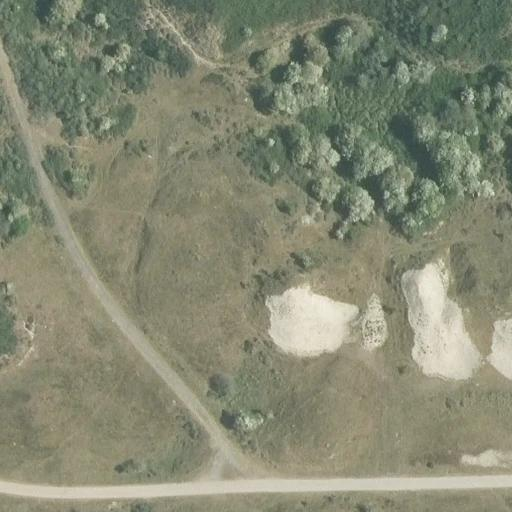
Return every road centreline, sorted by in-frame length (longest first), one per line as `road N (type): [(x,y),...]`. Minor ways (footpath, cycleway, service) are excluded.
road 1 (track): [(0,485),(511,486)]
road 2 (track): [(247,489),(230,453),(94,286),(54,215),(0,52)]
